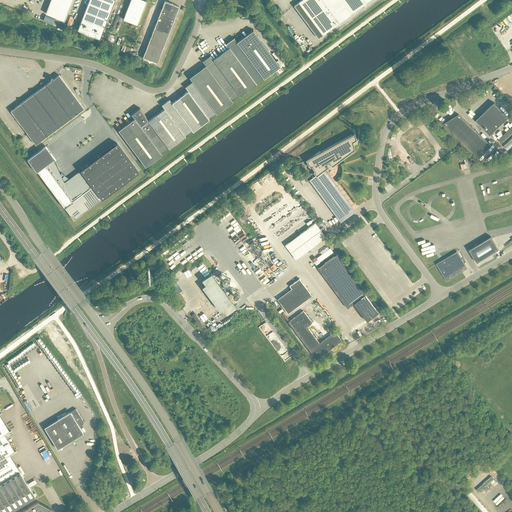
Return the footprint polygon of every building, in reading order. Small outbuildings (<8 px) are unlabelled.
[(49,0),(45,12),(63,20),(71,0),(49,0)] [(88,0),(77,30),(100,38),(114,0),(88,0)] [(130,0),(123,19),(137,24),(147,1),(144,0),(130,0)] [(176,14),(177,13),(176,12),(179,6),(172,4),(172,2),(171,3),(165,0),(143,57),(149,59),(150,60),(151,60),(157,62),(159,56),(161,55),(160,54),(165,42),(166,41),(165,40),(170,28),(171,27),(171,26),(176,14)] [(300,0),(294,5),(318,38),(368,0),(300,0)] [(229,47),(213,59),(239,94),(240,96),(256,84),(255,82),(263,77),(264,78),(280,66),(253,30),(237,42),(234,37),(226,43),(229,47)] [(105,43),(111,46),(115,35),(109,33),(105,43)] [(117,37),(114,44),(120,47),(124,39),(117,37)] [(189,77),(192,81),(193,81),(216,112),(215,112),(216,113),(233,101),(232,100),(239,94),(213,59),(210,55),(202,61),(205,65),(189,77)] [(10,110),(29,135),(35,144),(84,108),(77,99),(59,74),(55,77),(51,76),(51,78),(50,81),(10,110)] [(188,91),(180,96),(201,125),(209,119),(208,118),(215,112),(216,112),(192,81),(185,87),(188,91)] [(146,116),(140,108),(131,114),(134,118),(118,130),(145,166),(162,154),(161,153),(168,147),(169,148),(185,136),(184,135),(192,130),(193,131),(201,125),(180,96),(172,102),(169,99),(161,104),(164,108),(148,120),(145,116),(146,116)] [(475,120),(490,134),(508,117),(494,102),(475,120)] [(446,127),(479,158),(491,145),(458,114),(446,127)] [(511,125),(499,138),(503,142),(511,132),(511,125)] [(309,161),(307,161),(310,167),(311,166),(314,170),(313,171),(316,175),(309,179),(309,180),(333,212),(347,202),(325,173),(328,170),(329,169),(329,168),(329,167),(328,166),(331,165),(332,165),(354,149),(353,144),(357,142),(356,139),(358,138),(356,139),(356,137),(355,137),(354,133),(315,154),(310,158),(309,159),(309,160),(309,161)] [(102,199),(138,172),(117,143),(80,170),(64,181),(62,177),(64,176),(63,172),(61,174),(54,160),(55,159),(45,145),(27,159),(37,171),(64,207),(65,207),(74,219),(102,199)] [(313,171),(304,177),(307,181),(309,180),(309,179),(316,175),(313,171)] [(299,234),(310,249),(326,237),(315,222),(299,234)] [(491,236),(469,249),(477,262),(499,249),(491,236)] [(322,259),(334,251),(329,244),(320,250),(322,253),(314,259),(318,266),(324,262),(322,259)] [(449,256),(436,263),(446,281),(468,268),(463,260),(462,258),(458,252),(450,257),(449,256)] [(353,303),(366,321),(380,310),(337,253),(317,268),(347,308),(353,303)] [(227,311),(236,305),(212,271),(202,278),(206,283),(203,285),(220,309),(224,306),(227,311)] [(171,275),(165,280),(176,294),(182,290),(171,275)] [(280,303),(288,313),(312,295),(299,278),(293,282),(289,285),(294,292),(280,303)] [(288,322),(316,359),(341,340),(335,331),(319,343),(309,329),(307,326),(312,322),(303,310),(288,322)] [(199,325),(202,323),(195,313),(192,315),(199,325)] [(44,427),(57,449),(83,433),(80,427),(82,425),(81,423),(82,422),(84,421),(78,411),(76,408),(70,411),(63,416),(61,414),(57,416),(58,418),(44,427)] [(51,511),(51,508),(38,501),(19,511),(8,511),(35,496),(36,495),(35,492),(33,493),(30,488),(9,452),(14,449),(4,432),(9,429),(0,413),(0,511),(51,511)] [(511,511),(499,496),(496,498),(508,511),(511,511)]
